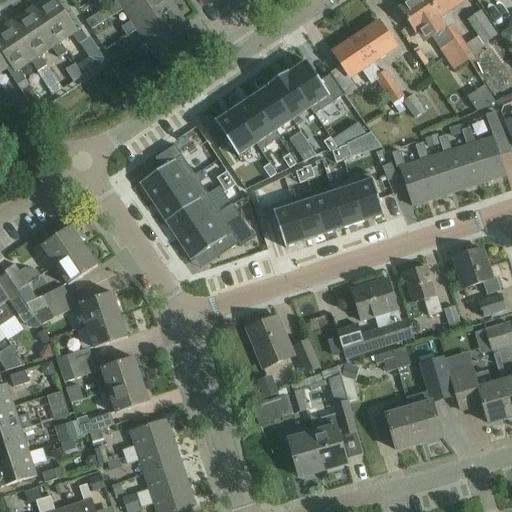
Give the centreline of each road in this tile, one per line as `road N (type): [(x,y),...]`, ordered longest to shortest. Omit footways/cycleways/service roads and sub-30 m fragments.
road 1 (residential): [(187,317),(510,209)]
road 2 (residential): [(187,317),(245,511)]
road 3 (residential): [(79,159),(248,49)]
road 4 (residential): [(328,511),(511,453)]
road 5 (residential): [(79,159),(187,317)]
